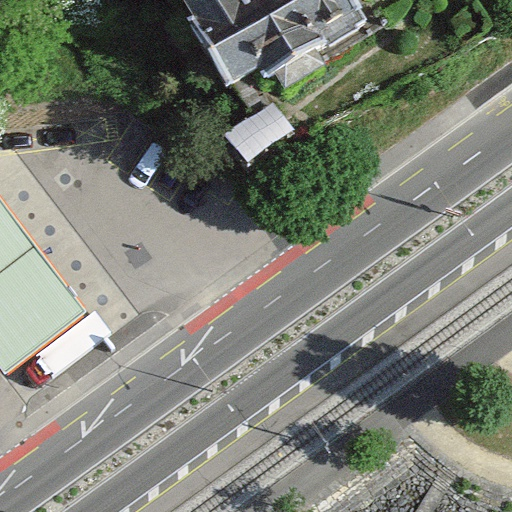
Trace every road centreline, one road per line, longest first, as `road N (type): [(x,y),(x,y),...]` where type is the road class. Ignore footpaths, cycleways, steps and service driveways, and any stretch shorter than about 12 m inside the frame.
road 1 (primary): [(511,130),(0,502)]
road 2 (primary): [(88,511),(511,205)]
